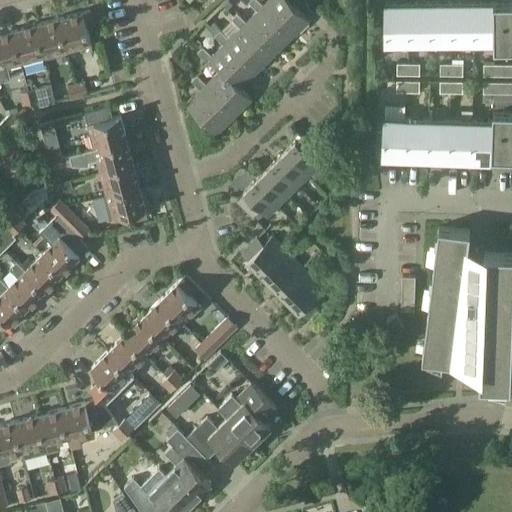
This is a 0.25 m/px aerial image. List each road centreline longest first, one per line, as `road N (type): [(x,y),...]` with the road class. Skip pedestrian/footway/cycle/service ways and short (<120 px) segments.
road 1 (residential): [(0,386),(15,382),(135,263),(197,244)]
road 2 (residential): [(330,428),(301,366),(206,270),(197,244)]
road 3 (residential): [(382,309),(382,215),(392,202),(511,205)]
road 4 (residential): [(182,182),(220,171),(344,56)]
road 5 (residential): [(182,182),(136,0)]
road 6 (residential): [(511,416),(330,428)]
road 7 (residential): [(238,511),(330,428)]
